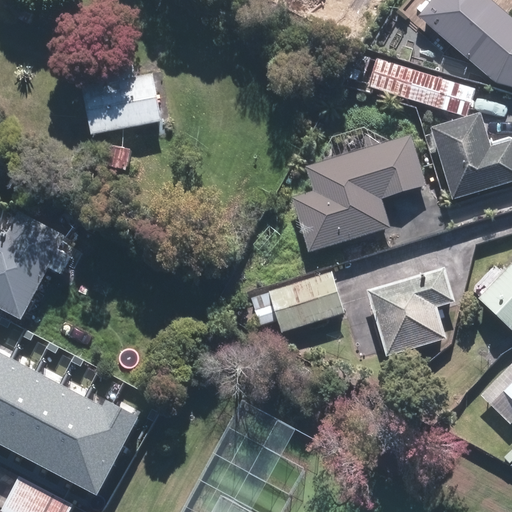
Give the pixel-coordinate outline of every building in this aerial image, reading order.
[(360,0),(312,0),(307,10),(344,30),(360,0)] [(511,19),(489,0),(435,0),(421,17),(497,82),(511,86),(511,19)] [(479,90),(377,61),(370,87),(471,116),(479,90)] [(85,91),(94,136),(163,123),(154,78),(85,91)] [(481,116),(435,130),(456,198),(511,181),(511,146),(492,153),(481,116)] [(410,139),(309,169),(316,195),(297,200),(313,251),(390,227),(382,201),(425,188),(410,139)] [(134,151),(91,144),(87,165),(130,172),(134,151)] [(0,307),(25,320),(67,238),(22,216),(11,238),(0,231),(0,307)] [(511,329),(511,268),(481,301),(511,329)] [(446,270),(372,290),(389,353),(444,338),(436,310),(456,304),(446,270)] [(332,275),(271,293),(282,331),(343,312),(332,275)] [(0,373),(8,358),(0,353),(0,373)] [(8,358),(0,373),(0,436),(34,371),(8,358)] [(511,365),(486,392),(511,418),(511,365)] [(34,371),(0,436),(0,444),(24,457),(61,385),(34,371)] [(61,385),(24,457),(48,469),(86,398),(61,385)] [(86,398),(48,469),(72,482),(114,404),(107,400),(103,407),(86,398)] [(114,404),(72,482),(97,495),(139,418),(114,404)] [(19,480),(2,510),(5,511),(74,511),(75,511),(19,480)]
